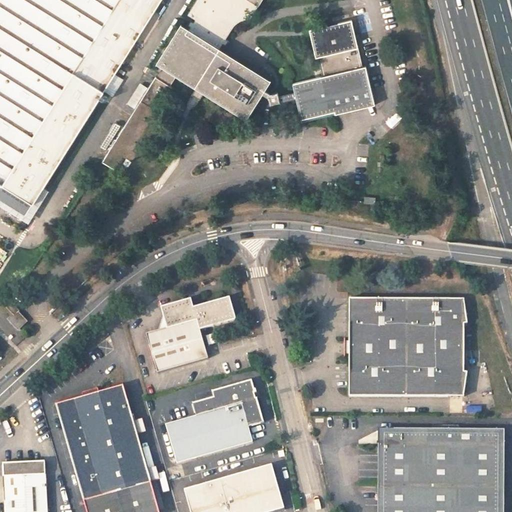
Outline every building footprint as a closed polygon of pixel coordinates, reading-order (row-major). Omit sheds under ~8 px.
[(0,0),(0,180),(34,202),(160,0),(0,0)] [(196,0),(187,15),(195,19),(189,28),(181,24),(157,63),(163,67),(175,75),(245,119),(262,93),(269,97),(270,104),(295,97),(301,117),(334,109),(334,112),(374,102),(364,63),(361,64),(349,17),(307,27),(314,56),(316,55),(321,74),(291,81),(294,90),(278,94),(278,91),(271,93),(264,89),(270,80),(219,48),(234,25),(235,23),(237,23),(237,22),(239,21),(240,21),(241,20),(243,20),(244,19),(245,19),(247,19),(249,19),(260,0),(196,0)] [(118,172),(119,172),(158,110),(172,88),(169,86),(175,75),(163,67),(156,77),(155,77),(102,162),(118,172)] [(191,299),(162,307),(167,328),(146,334),(157,373),(208,358),(200,328),(235,318),(229,298),(194,307),(191,299)] [(465,299),(350,299),(350,342),(345,343),(345,354),(350,354),(350,397),(465,396),(465,394),(468,372),(465,372),(465,324),(469,324),(465,302),(465,299)] [(9,300),(5,305),(14,316),(17,313),(18,311),(12,304),(9,300)] [(18,327),(25,321),(17,313),(14,316),(11,319),(18,328),(18,327)] [(166,424),(177,463),(252,442),(248,427),(264,422),(257,398),(256,398),(255,393),(256,392),(255,388),(254,389),(252,380),(213,391),(214,397),(193,403),(196,415),(166,424)] [(123,385),(56,405),(84,501),(87,511),(159,511),(151,482),(123,385)] [(504,511),(505,429),(379,428),(378,453),(389,453),(389,478),(378,478),(378,511),(504,511)] [(389,453),(378,453),(378,478),(389,478),(389,453)] [(4,464),(6,511),(47,511),(48,511),(45,462),(4,464)] [(271,465),(185,490),(191,511),(270,511),(284,508),(271,465)]
